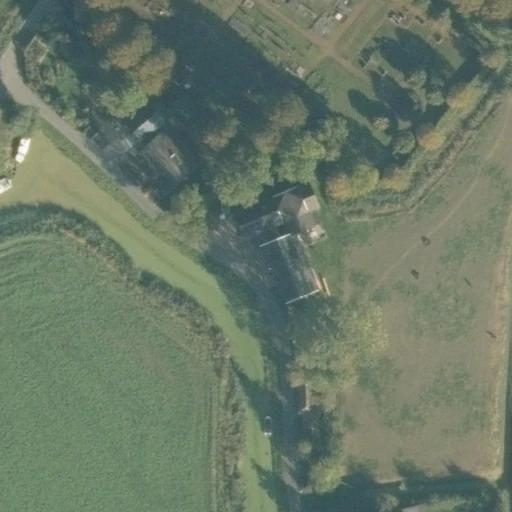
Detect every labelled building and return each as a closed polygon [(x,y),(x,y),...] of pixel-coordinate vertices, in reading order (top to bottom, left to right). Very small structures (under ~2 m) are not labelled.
[(189,71),(180,64),(168,78),(178,85),(189,71)] [(120,112),(128,121),(148,103),(140,95),(120,112)] [(165,121),(149,102),(148,103),(128,121),(125,123),(141,142),(141,141),(145,146),(139,151),(156,170),(159,167),(176,185),(199,164),(162,123),(165,121)] [(280,279),(288,301),(317,289),(295,234),(311,227),(305,214),(318,208),(307,183),(234,214),(245,239),(270,229),(275,242),(261,247),(269,269),(272,268),(277,280),(280,279)] [(319,412),(319,380),(298,380),(298,412),(303,412),(303,446),(319,446),(319,412)]
